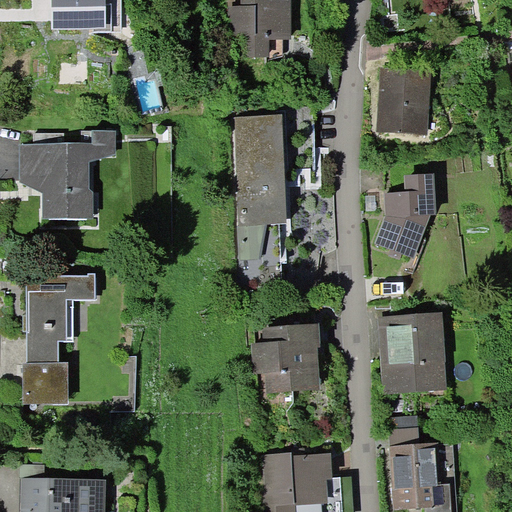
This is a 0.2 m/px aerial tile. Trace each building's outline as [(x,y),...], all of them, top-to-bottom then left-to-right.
[(51,0),(52,28),(94,28),(106,28),(105,4),(105,0),(51,0)] [(121,0),(105,0),(105,4),(111,4),(111,32),(121,32),(121,0)] [(241,0),(241,6),(228,6),(229,36),(241,36),(241,58),(269,57),(270,40),(292,39),(291,0),(272,0),(270,0),(241,0)] [(94,28),(94,33),(111,32),(111,4),(105,4),(106,28),(94,28)] [(431,70),(380,67),(376,132),(428,135),(431,70)] [(281,106),(282,113),(284,172),(315,171),(313,105),(281,106)] [(282,113),(235,117),(238,225),(286,224),(284,172),(282,113)] [(92,143),(64,143),(33,144),(19,144),(19,182),(42,193),(42,218),(93,218),(93,191),(89,188),(89,161),(116,154),(116,130),(92,130),(92,143)] [(33,133),(33,144),(64,143),(64,133),(33,133)] [(385,215),(374,243),(413,258),(430,214),(436,213),(434,172),(404,174),(404,190),(384,192),(385,215)] [(27,331),(27,362),(59,363),(59,341),(73,341),(73,299),(96,299),(96,273),(88,273),(88,275),(61,275),(61,273),(27,273),(27,316),(27,331)] [(442,312),(378,316),(383,393),(447,389),(442,312)] [(321,346),(319,324),(263,327),(264,343),(252,343),(253,373),(266,373),(267,392),(320,389),(318,347),(321,346)] [(27,362),(22,363),(23,404),(68,404),(68,362),(59,363),(27,362)] [(418,415),(391,417),(391,429),(419,427),(418,415)] [(389,429),(390,445),(420,443),(419,427),(391,429),(389,429)] [(390,445),(389,445),(393,509),(425,507),(425,511),(451,511),(450,483),(441,484),(438,442),(420,443),(390,445)] [(292,451),(257,453),(259,511),(322,511),(322,502),(328,502),(327,478),(333,477),(331,452),(292,454),(292,451)] [(44,478),(45,465),(19,465),(19,477),(21,477),(44,478)] [(44,478),(21,477),(19,511),(105,511),(106,479),(44,478)]
